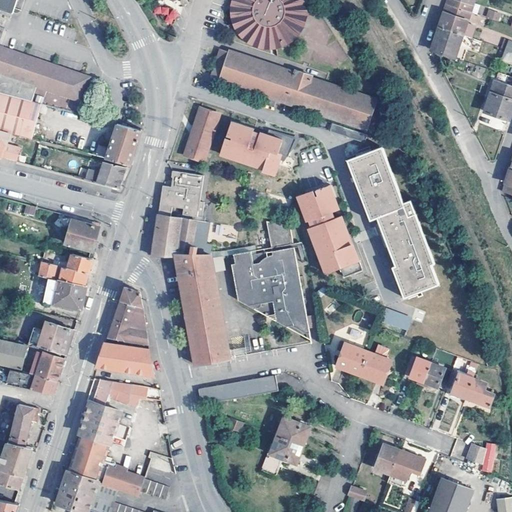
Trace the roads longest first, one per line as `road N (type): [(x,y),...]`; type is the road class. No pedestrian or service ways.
road 1 (secondary): [(36,511),(121,253)]
road 2 (residential): [(177,379),(295,361),(326,393),(363,411)]
road 3 (secondary): [(132,214),(158,129),(151,62)]
road 4 (residential): [(418,44),(489,183)]
road 5 (residential): [(121,253),(153,286),(177,379)]
road 6 (unclassified): [(191,31),(322,75)]
road 7 (residential): [(177,379),(215,511)]
road 8 (residential): [(132,214),(0,180)]
